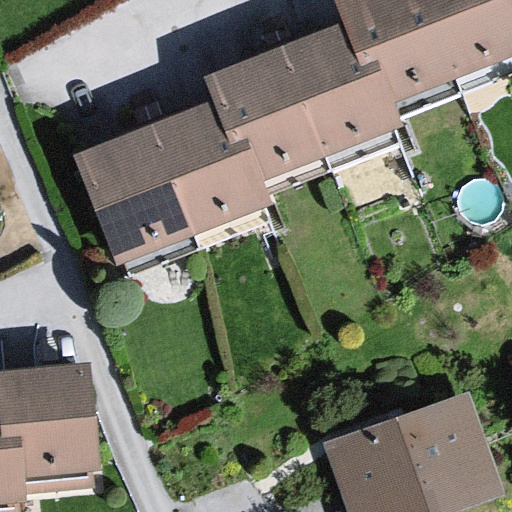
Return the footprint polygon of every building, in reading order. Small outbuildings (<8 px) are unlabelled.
[(511,51),(511,0),(332,0),(341,20),(358,63),(375,56),(391,99),(511,51)] [(358,63),(341,20),(200,74),(208,96),(226,142),(245,135),(261,177),(401,123),(391,99),(375,56),(358,63)] [(226,142),(208,96),(69,150),(113,262),(271,201),(261,177),(245,135),(226,142)] [(103,474),(93,367),(0,375),(0,408),(3,446),(25,444),(28,481),(103,474)] [(467,389),(323,441),(348,511),(444,511),(503,491),(467,389)] [(3,446),(0,408),(0,511),(21,511),(21,508),(31,507),(28,481),(25,444),(3,446)]
